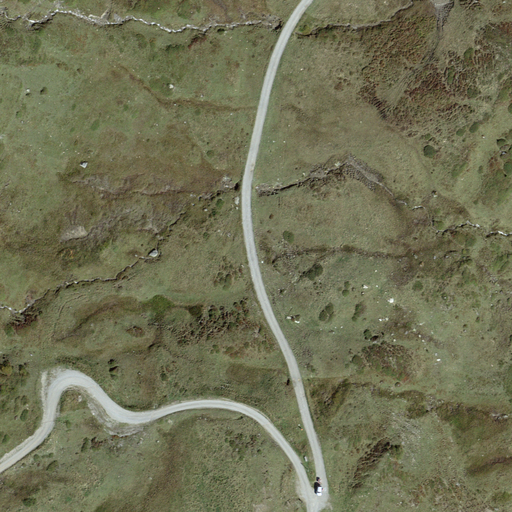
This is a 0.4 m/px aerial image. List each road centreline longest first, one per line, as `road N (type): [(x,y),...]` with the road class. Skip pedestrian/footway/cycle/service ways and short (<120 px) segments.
road 1 (track): [(307,0),(286,29),(273,69),(245,192),(251,253),(311,429),(322,481),(314,511)]
road 2 (track): [(312,511),(295,458),(262,420),(228,406),(123,421),(89,380),(58,384),(50,430),(0,469)]
